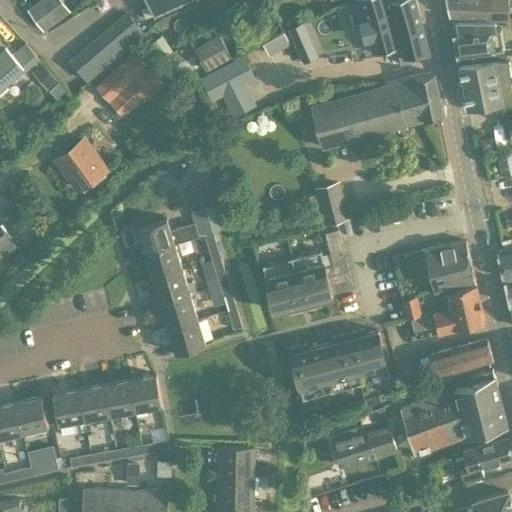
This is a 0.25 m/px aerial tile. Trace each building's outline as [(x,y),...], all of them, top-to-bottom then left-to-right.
[(42,29),(67,11),(59,0),(40,0),(27,9),(42,29)] [(147,0),(149,4),(140,8),(145,19),(154,15),(188,0),(147,0)] [(358,0),(359,2),(364,19),(362,27),(365,36),(370,39),(373,50),(374,53),(398,47),(402,62),(427,55),(431,54),(431,53),(421,15),(420,14),(416,0),(358,0)] [(511,0),(445,0),(450,15),(492,17),(508,18),(508,17),(509,5),(511,5),(511,0)] [(128,13),(71,60),(86,78),(143,32),(128,13)] [(457,54),(504,50),(502,28),(496,28),(495,20),(457,20),(458,33),(453,34),(457,54)] [(303,62),(318,55),(303,21),(288,27),(284,30),(300,62),(303,62)] [(220,35),(194,49),(206,71),(232,57),(220,35)] [(170,50),(161,36),(145,46),(154,60),(170,50)] [(273,37),(263,43),(267,50),(277,44),(273,37)] [(0,86),(23,66),(26,69),(39,58),(25,42),(12,53),(0,39),(0,86)] [(111,101),(149,65),(133,49),(95,85),(111,101)] [(504,50),(457,54),(467,105),(511,100),(511,81),(509,58),(505,58),(504,50)] [(244,54),(200,77),(212,100),(223,95),(234,116),(257,104),(246,83),(256,77),(244,54)] [(149,65),(111,101),(126,116),(163,80),(149,65)] [(46,90),(56,82),(42,66),(32,74),(46,90)] [(330,85),(308,91),(312,105),(323,146),(433,117),(440,115),(443,114),(432,74),(415,77),(334,99),(330,85)] [(84,139),(59,158),(79,185),(82,190),(108,171),(104,167),(84,139)] [(481,143),(482,152),(495,150),(493,141),(481,143)] [(25,177),(13,186),(22,199),(34,190),(25,177)] [(324,223),(348,217),(340,183),(316,190),(324,223)] [(211,205),(205,206),(212,227),(213,231),(219,229),(223,228),(226,227),(218,202),(215,203),(211,205)] [(173,243),(204,234),(213,231),(212,227),(205,206),(196,209),(191,211),(194,221),(168,229),(165,218),(135,227),(143,253),(173,243)] [(0,250),(13,242),(0,224),(0,250)] [(325,232),(327,240),(340,237),(338,228),(325,232)] [(219,251),(213,231),(204,234),(210,254),(219,251)] [(342,245),(340,237),(327,240),(330,248),(342,245)] [(475,282),(465,240),(426,248),(435,291),(475,282)] [(151,278),(181,268),(173,243),(143,253),(151,278)] [(344,253),(342,245),(330,248),(331,253),(332,256),(344,253)] [(511,247),(498,251),(504,277),(511,275),(511,247)] [(328,278),(325,266),(322,255),(321,249),(292,257),(305,308),(321,304),(320,299),(333,296),(332,292),(328,278)] [(331,253),(322,255),(325,266),(334,264),(332,256),(331,253)] [(346,262),(344,253),(332,256),(334,264),(334,265),(346,262)] [(227,276),(220,254),(211,257),(218,279),(227,276)] [(403,254),(394,256),(396,266),(402,264),(405,260),(403,254)] [(305,308),(292,257),(262,264),(274,311),(287,308),(288,312),(305,308)] [(348,270),(346,262),(334,265),(336,273),(348,270)] [(336,273),(334,265),(334,264),(325,266),(328,278),(337,276),(336,273)] [(151,278),(159,303),(188,293),(196,291),(193,280),(185,283),(181,268),(151,278)] [(350,278),(348,270),(336,273),(337,276),(338,281),(350,278)] [(340,289),(338,281),(337,276),(328,278),(332,292),(340,289)] [(352,286),(350,278),(338,281),(340,289),(352,286)] [(234,301),(229,282),(220,285),(222,293),(226,304),(234,301)] [(220,285),(219,283),(208,287),(211,296),(222,293),(220,285)] [(480,305),(476,285),(445,293),(449,309),(450,312),(480,305)] [(167,328),(196,318),(188,293),(159,303),(167,328)] [(421,314),(416,295),(402,299),(406,316),(407,318),(421,314)] [(437,334),(485,323),(480,305),(450,312),(449,309),(432,313),(437,334)] [(242,326),(236,306),(227,309),(233,329),(242,326)] [(421,316),(413,318),(416,329),(424,327),(421,316)] [(175,352),(204,343),(196,318),(167,328),(175,352)] [(364,328),(348,332),(361,383),(390,376),(378,329),(365,333),(364,328)] [(361,383),(348,332),(331,337),(332,341),(321,344),(333,390),(361,383)] [(435,375),(493,359),(487,338),(430,355),(435,375)] [(333,390),(321,344),(309,347),(308,343),(290,347),(303,398),(333,390)] [(461,413),(501,402),(492,369),(466,377),(468,384),(455,388),(455,389),(461,413)] [(153,374),(129,378),(135,409),(136,415),(148,413),(147,407),(160,405),(155,374),(153,374)] [(401,374),(394,376),(398,390),(405,388),(401,374)] [(129,378),(103,383),(109,414),(135,409),(129,378)] [(103,383),(78,388),(83,419),(84,419),(109,414),(103,383)] [(78,388),(52,392),(58,423),(60,423),(62,435),(86,430),(84,419),(83,419),(78,388)] [(434,420),(461,413),(455,389),(439,393),(401,407),(408,429),(434,420)] [(40,395),(14,401),(21,431),(47,425),(40,395)] [(0,404),(0,436),(21,431),(14,401),(0,404)] [(508,426),(501,402),(461,413),(434,420),(408,429),(415,453),(461,437),(461,439),(465,437),(508,426)] [(302,418),(322,413),(320,404),(300,409),(302,418)] [(344,432),(333,435),(336,446),(342,466),(396,449),(386,419),(382,406),(371,409),(375,423),(373,423),(344,432)] [(304,440),(319,435),(316,424),(301,428),(304,440)] [(466,457),(455,460),(457,466),(459,466),(463,480),(483,474),(481,466),(511,458),(511,456),(507,437),(464,449),(466,457)] [(148,451),(169,448),(167,439),(147,442),(148,451)] [(124,456),(144,452),(143,443),(122,447),(124,456)] [(52,444),(27,450),(30,466),(33,474),(38,473),(59,468),(56,459),(52,444)] [(254,446),(217,445),(216,474),(254,474),(254,464),(254,446)] [(100,460),(120,457),(118,448),(98,451),(100,460)] [(71,466),(96,461),(94,452),(70,456),(71,466)] [(158,460),(158,476),(170,476),(170,461),(158,460)] [(138,482),(139,464),(127,463),(126,482),(138,482)] [(268,465),(254,464),(254,474),(267,475),(268,465)] [(30,466),(12,470),(14,479),(33,474),(30,466)] [(0,482),(10,480),(8,471),(0,472),(0,482)] [(253,503),(254,474),(216,474),(216,502),(253,503)] [(82,511),(110,511),(111,488),(82,487),(82,511)] [(138,511),(139,488),(111,488),(110,511),(138,511)] [(139,488),(138,511),(167,511),(168,489),(139,488)] [(474,503),(466,506),(467,511),(511,511),(511,507),(511,505),(511,504),(511,501),(510,494),(509,494),(508,491),(473,500),(474,503)] [(58,511),(67,511),(68,498),(59,498),(58,511)] [(0,511),(19,511),(19,500),(0,501),(0,511)] [(253,511),(253,503),(216,502),(215,511),(253,511)]
